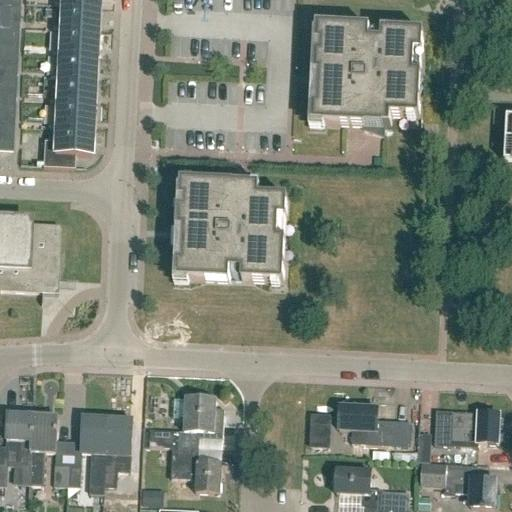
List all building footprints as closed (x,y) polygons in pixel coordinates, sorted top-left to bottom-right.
[(10,0),(0,0),(0,8),(9,9),(10,9),(10,8),(10,0)] [(20,8),(20,0),(10,0),(10,8),(20,8)] [(61,10),(98,12),(98,0),(61,0),(61,7),(61,10)] [(0,8),(0,31),(8,32),(9,9),(0,8)] [(19,32),(20,8),(10,8),(10,9),(9,9),(8,32),(19,32)] [(60,34),(60,35),(97,36),(98,12),(61,10),(60,31),(60,34)] [(382,45),(370,44),(370,31),(317,29),(315,77),(313,127),(324,128),(364,130),(364,133),(384,140),(384,131),(391,132),(391,120),(420,121),(424,35),(382,33),(382,45)] [(0,56),(7,57),(8,32),(0,31),(0,56)] [(17,57),(19,32),(8,32),(7,57),(17,57)] [(58,59),(96,61),(97,36),(60,35),(59,56),(58,59)] [(16,82),(17,57),(7,57),(6,81),(16,82)] [(57,83),(57,84),(95,85),(96,61),(58,59),(57,80),(57,83)] [(15,106),(16,82),(6,81),(4,106),(15,106)] [(56,107),(56,108),(93,110),(95,85),(57,84),(56,105),(56,107)] [(14,131),(15,106),(4,106),(3,130),(14,131)] [(55,132),(92,134),(93,110),(56,108),(55,129),(55,132)] [(13,155),(14,131),(3,130),(2,154),(13,155)] [(43,170),(43,171),(74,173),(75,160),(91,161),(92,134),(55,132),(54,146),(44,145),(43,167),(43,170)] [(254,188),(254,179),(234,183),(234,187),(182,184),(179,233),(185,233),(183,266),(178,265),(177,283),(189,284),(230,286),(231,273),(243,274),(242,285),(284,287),(288,201),(260,200),(261,188),(254,188)] [(30,225),(0,223),(0,294),(41,297),(40,309),(41,309),(42,298),(58,299),(59,283),(58,283),(61,231),(30,229),(30,225)] [(174,422),(186,423),(185,437),(200,438),(200,443),(224,444),(225,414),(216,413),(217,404),(187,403),(175,403),(174,422)] [(340,411),(339,435),(351,435),(351,448),(366,448),(408,450),(409,428),(378,427),(378,412),(340,411)] [(479,417),(479,418),(452,416),(453,416),(436,415),(435,450),(451,451),(452,447),(457,447),(457,451),(478,452),(479,448),(488,448),(488,449),(497,449),(499,449),(501,419),(479,417)] [(6,417),(4,454),(20,455),(19,468),(14,467),(13,489),(29,490),(33,419),(8,418),(7,418),(7,417),(6,417)] [(33,419),(29,490),(43,490),(45,457),(56,457),(58,420),(33,419)] [(328,420),(312,419),(311,435),(327,436),(328,420)] [(84,421),(82,458),(92,459),(90,498),(104,499),(104,491),(105,478),(106,472),(108,423),(84,421)] [(105,478),(104,491),(116,492),(117,476),(130,477),(131,460),(132,424),(108,423),(106,472),(105,478)] [(172,453),(180,454),(181,437),(151,435),(150,452),(172,453)] [(419,438),(418,455),(430,456),(431,439),(419,438)] [(199,455),(180,454),(172,453),(171,483),(197,484),(196,498),(221,499),(222,469),(198,468),(199,455)] [(423,469),(422,489),(446,490),(446,496),(472,497),(471,511),(483,511),(495,511),(497,485),(477,484),(477,472),(423,469)] [(68,492),(69,471),(56,470),(55,491),(68,492)] [(69,471),(68,492),(81,493),(82,472),(69,471)] [(360,511),(363,511),(362,511),(396,511),(382,511),(383,494),(370,494),(371,475),(337,474),(336,499),(360,500),(360,511)] [(143,496),(143,509),(159,510),(159,496),(143,496)] [(420,499),(419,511),(431,511),(432,500),(420,499)]
